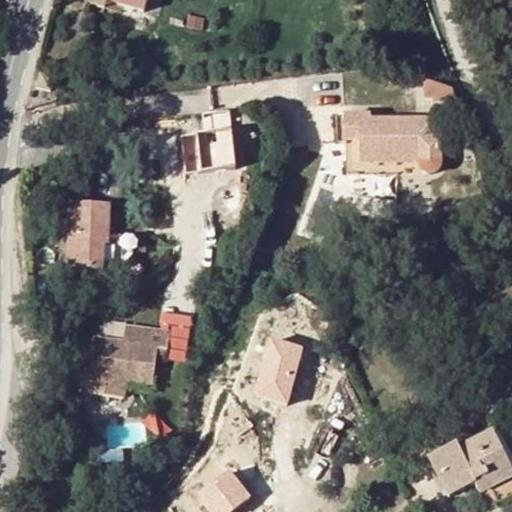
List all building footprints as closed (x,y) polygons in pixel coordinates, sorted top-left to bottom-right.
[(147,0),(107,0),(107,1),(144,12),(147,0)] [(54,75),(40,72),(36,88),(51,90),(54,75)] [(426,101),(451,104),(453,84),(429,82),(426,101)] [(433,105),(433,119),(436,119),(436,121),(460,122),(455,105),(433,105)] [(436,137),(436,121),(436,119),(433,119),(371,119),(371,115),(344,115),(345,131),(360,132),(360,141),(361,163),(419,163),(420,168),(422,171),(425,174),(430,174),(435,173),(439,170),(441,164),(441,137),(436,137)] [(360,132),(345,131),(345,141),(360,141),(360,132)] [(111,207),(70,205),(67,267),(108,269),(111,207)] [(126,341),(97,338),(92,393),(129,397),(130,379),(132,370),(158,372),(161,346),(171,347),(173,330),(128,325),(126,341)] [(158,372),(132,370),(130,379),(157,382),(158,372)] [(33,405),(23,406),(24,428),(33,427),(33,405)] [(475,483),(479,490),(511,472),(511,470),(493,432),(460,448),(458,443),(429,457),(449,496),(475,483)] [(511,477),(511,472),(479,490),(480,494),(490,489),(511,477)]
